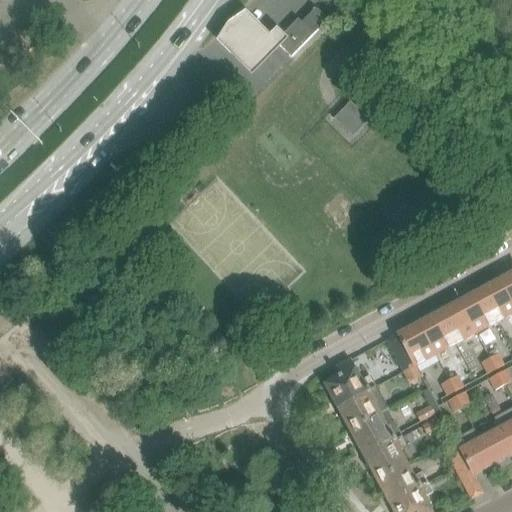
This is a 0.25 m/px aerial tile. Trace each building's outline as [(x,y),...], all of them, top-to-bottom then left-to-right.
[(252,76),(288,39),(278,29),(270,36),(246,12),(229,24),(218,42),(252,76)] [(334,120),(353,138),(369,121),(351,103),(334,120)] [(511,273),(501,280),(511,299),(511,273)] [(511,315),(511,299),(501,280),(480,291),(498,323),(511,315)] [(498,323),(480,291),(460,302),(477,334),(498,323)] [(477,334),(460,302),(439,313),(456,345),(477,334)] [(456,345),(439,313),(418,324),(435,357),(456,345)] [(435,357),(418,324),(398,335),(414,365),(416,367),(435,357)] [(398,335),(386,342),(388,344),(405,376),(412,373),(409,368),(414,365),(398,335)] [(498,338),(483,345),(489,357),(504,350),(498,338)] [(490,359),(496,370),(505,365),(499,354),(490,359)] [(482,363),(488,375),(496,370),(490,359),(482,363)] [(325,385),(338,408),(376,388),(370,378),(363,382),(351,360),(333,370),(336,376),(337,378),(325,385)] [(412,373),(405,376),(409,384),(421,378),(416,367),(414,365),(409,368),(412,373)] [(511,380),(507,371),(496,376),(502,387),(511,382),(511,380)] [(458,376),(449,381),(455,393),(465,387),(458,376)] [(495,391),(502,387),(496,376),(489,380),(495,391)] [(441,385),(448,397),(455,393),(449,381),(441,385)] [(381,398),(376,388),(338,408),(350,431),(381,415),(373,402),(381,398)] [(472,404),(466,393),(456,398),(462,409),(472,404)] [(454,413),(462,409),(456,398),(448,402),(454,413)] [(436,415),(431,407),(416,415),(421,423),(436,415)] [(499,429),(511,452),(511,410),(494,420),(499,429)] [(381,415),(350,431),(358,446),(358,448),(362,455),(378,447),(379,450),(395,442),(393,438),(401,434),(395,424),(388,428),(381,415)] [(437,419),(423,427),(427,435),(433,432),(442,427),(437,419)] [(479,440),(493,466),(511,456),(511,452),(499,429),(479,440)] [(455,441),(461,452),(468,464),(474,476),(493,466),(479,440),(474,431),(455,441)] [(363,456),(364,458),(368,465),(369,467),(377,481),(415,461),(407,448),(408,447),(402,437),(395,442),(379,450),(378,447),(362,455),(363,456)] [(449,458),(453,466),(460,462),(462,467),(468,464),(461,452),(449,458)] [(377,481),(389,504),(427,484),(422,474),(415,478),(408,465),(415,461),(377,481)] [(453,466),(472,501),(473,500),(484,494),(474,476),(468,464),(462,467),(460,462),(453,466)] [(433,493),(427,484),(389,504),(393,511),(432,511),(425,497),(433,493)] [(0,507),(4,511),(10,511),(13,510),(6,502),(0,507)]
